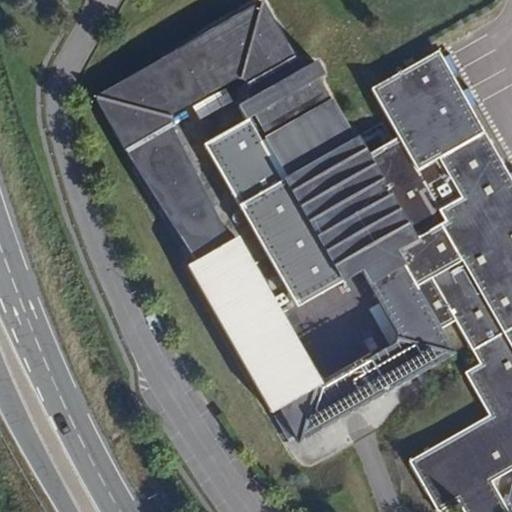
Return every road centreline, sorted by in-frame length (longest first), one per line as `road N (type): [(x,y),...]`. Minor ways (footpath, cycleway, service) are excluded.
road 1 (secondary): [(119,511),(57,396),(0,247)]
road 2 (secondary): [(0,383),(68,511)]
